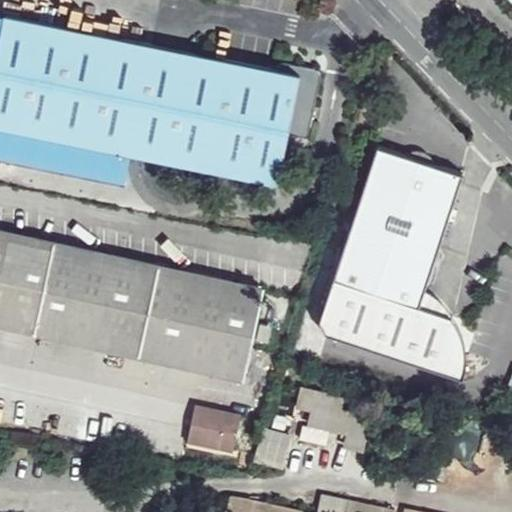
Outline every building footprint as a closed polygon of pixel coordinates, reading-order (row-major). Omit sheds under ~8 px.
[(0,26),(0,122),(274,178),(284,131),(306,135),(319,79),(317,73),(314,69),(308,67),(285,63),(281,63),(277,65),(275,67),(3,12),(0,26)] [(332,278),(416,308),(461,176),(378,147),(332,278)] [(0,225),(0,324),(136,352),(240,373),(259,279),(0,225)] [(318,322),(324,334),(459,383),(461,372),(464,361),(460,344),(457,335),(451,324),(416,308),(332,278),(318,322)] [(231,446),(238,412),(205,405),(198,439),(231,446)] [(257,459),(283,464),(289,432),(262,427),(257,459)] [(239,511),(240,511),(243,499),(230,497),(227,509),(237,511),(239,511)] [(247,511),(249,501),(243,499),(240,511),(247,511)] [(300,511),(249,501),(247,511),(300,511)] [(450,511),(407,503),(405,511),(450,511)]
